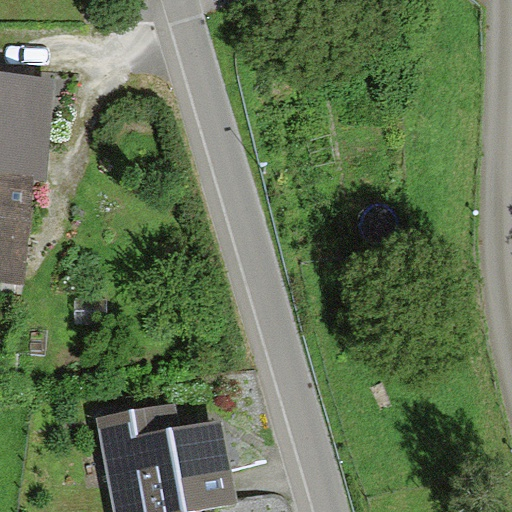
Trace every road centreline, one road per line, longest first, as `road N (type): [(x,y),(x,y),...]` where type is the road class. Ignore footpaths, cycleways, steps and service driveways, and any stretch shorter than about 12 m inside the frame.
road 1 (secondary): [(178,0),(332,511)]
road 2 (residential): [(511,371),(490,265),(503,0)]
